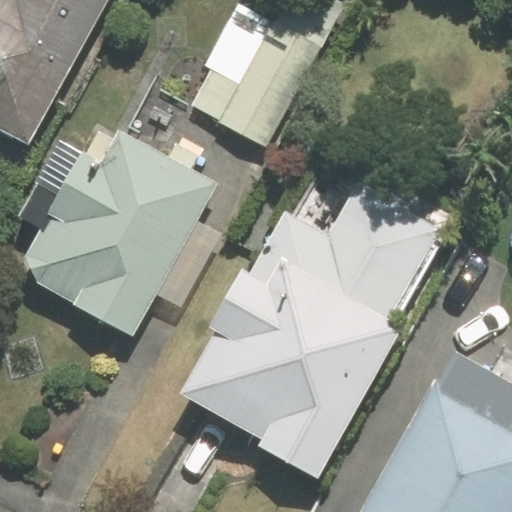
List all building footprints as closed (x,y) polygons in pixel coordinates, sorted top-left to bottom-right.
[(0,0),(0,128),(25,142),(104,0),(0,0)] [(264,143),(343,0),(283,0),(272,19),(237,1),(202,62),(211,67),(191,102),(264,143)] [(213,185),(119,133),(102,164),(61,141),(18,217),(42,231),(26,259),(39,284),(131,336),(213,185)] [(258,442),(317,476),(401,323),(395,320),(406,300),(445,227),(360,183),(330,234),(285,207),(248,272),(241,269),(209,324),(215,329),(181,392),(261,436),(258,442)] [(447,385),(439,379),(360,511),(511,511),(511,380),(463,354),(447,385)]
